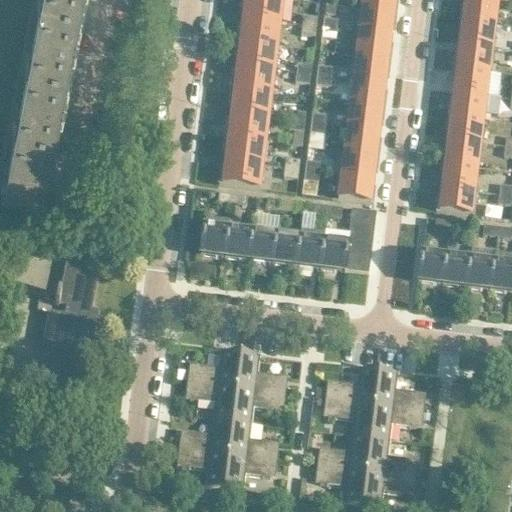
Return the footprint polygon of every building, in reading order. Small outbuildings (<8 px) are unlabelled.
[(67,67),(72,41),(75,41),(75,40),(72,40),(74,30),(77,31),(77,30),(74,29),(79,3),(62,0),(40,0),(29,59),(26,58),(25,59),(29,60),(67,67)] [(280,24),(283,0),(282,0),(241,0),(240,12),(240,13),(244,13),(243,20),(280,24)] [(363,0),(362,10),(397,14),(398,0),(363,0)] [(461,8),(460,22),(494,26),(497,2),(478,0),(465,0),(465,7),(461,7),(461,8)] [(395,30),(397,14),(362,10),(359,34),(390,38),(391,30),(395,31),(395,30)] [(302,27),(316,29),(318,19),(303,17),(302,27)] [(238,29),(236,43),(277,48),(280,24),(243,20),(242,28),(238,28),(238,29)] [(324,20),(323,30),(337,32),(338,22),(324,20)] [(460,47),(491,51),(494,26),(460,22),(458,37),(457,37),(457,38),(461,39),(460,47)] [(315,38),(316,29),(302,27),(301,37),(315,38)] [(336,41),(337,32),(323,30),(322,40),(336,41)] [(359,34),(356,58),(391,63),(392,48),(393,48),(393,47),(389,47),(390,38),(359,34)] [(274,72),(277,48),(236,43),(235,58),(234,58),(234,59),(238,60),(237,68),(274,72)] [(455,56),(454,70),(489,75),(491,51),(460,47),(459,55),(455,55),(455,56)] [(389,77),(391,63),(356,58),(353,82),(384,86),(385,78),(389,78),(389,77)] [(62,92),(67,67),(29,60),(17,122),(13,121),(13,122),(17,123),(54,131),(59,104),(63,104),(63,103),(59,103),(61,93),(65,94),(65,93),(62,92)] [(296,75),(311,77),(312,67),(297,65),(296,75)] [(232,77),(230,92),(271,97),(274,72),(237,68),(236,76),(232,75),(232,77)] [(333,70),(318,68),(317,78),(332,80),(333,70)] [(454,95),(486,99),(489,75),(454,70),(452,85),(451,85),(451,86),(455,86),(454,95)] [(309,87),(311,77),(296,75),(295,85),(309,87)] [(330,90),(332,80),(317,78),(316,88),(330,90)] [(353,82),(350,107),(385,111),(387,96),(387,95),(383,94),(384,86),(353,82)] [(268,121),(271,97),(230,92),(229,107),(232,107),(231,116),(268,121)] [(450,103),(448,119),(483,123),(483,117),(497,118),(499,101),(486,99),(454,95),(453,103),(449,102),(449,103),(450,103)] [(383,125),(385,111),(350,107),(347,131),(378,135),(379,126),(383,126),(383,125)] [(290,123),(305,125),(306,115),(292,114),(290,123)] [(226,124),(224,140),(265,145),(268,121),(231,116),(230,124),(226,123),(226,124)] [(327,119),(313,117),(311,127),(326,128),(327,119)] [(448,143),(480,147),(483,123),(448,119),(446,133),(445,134),(449,134),(448,143)] [(0,185),(42,194),(42,193),(47,167),(50,168),(50,166),(47,166),(49,157),(52,157),(52,156),(49,155),(54,131),(17,123),(5,185),(0,185)] [(304,135),(305,125),(290,123),(289,133),(304,135)] [(311,127),(309,151),(323,153),(326,128),(311,127)] [(347,131),(344,155),(379,159),(381,143),(381,142),(377,142),(378,135),(347,131)] [(226,155),(225,164),(262,169),(265,145),(224,140),(223,153),(222,153),(222,154),(226,155)] [(444,151),(442,167),(477,171),(480,147),(448,143),(447,150),(443,150),(443,151),(444,151)] [(502,160),(511,161),(511,151),(504,150),(502,160)] [(377,173),(379,159),(344,155),(341,179),(372,183),(374,173),(377,174),(378,173),(377,173)] [(285,172),(299,173),(300,164),(286,162),(285,172)] [(259,191),(262,169),(225,164),(224,171),(220,171),(220,172),(221,172),(219,186),(218,186),(218,187),(260,192),(260,191),(259,191)] [(321,167),(307,165),(306,175),(320,177),(321,167)] [(443,182),(442,190),(474,194),(477,171),(442,167),(440,180),(440,181),(443,182)] [(298,183),(299,173),(285,172),(284,181),(298,183)] [(306,175),(303,198),(317,199),(320,177),(306,175)] [(372,183),(341,179),(338,201),(337,202),(373,206),(374,205),(373,205),(375,191),(375,190),(372,190),(372,183)] [(498,197),(511,198),(511,188),(499,187),(498,197)] [(471,217),(474,194),(442,190),(441,198),(438,198),(437,199),(438,199),(436,213),(436,214),(472,218),(472,217),(471,217)] [(217,206),(231,208),(233,197),(219,195),(217,206)] [(71,219),(72,214),(75,203),(53,196),(50,208),(49,213),(71,219)] [(245,209),(247,199),(233,197),(231,208),(245,209)] [(497,207),(511,208),(511,199),(511,198),(498,197),(497,207)] [(263,211),(279,213),(280,202),(264,201),(263,211)] [(280,202),(279,213),(292,214),(293,205),(293,204),(280,202)] [(312,217),(327,219),(328,209),(314,207),(312,217)] [(328,209),(327,219),(341,221),(342,211),(328,209)] [(351,212),(350,224),(375,227),(376,215),(351,212)] [(228,223),(205,220),(200,257),(224,260),(228,225),(228,223)] [(434,232),(449,234),(450,224),(436,222),(434,232)] [(373,239),(375,227),(350,224),(348,236),(373,239)] [(463,236),(464,226),(450,224),(449,234),(463,236)] [(228,225),(224,260),(249,263),(253,228),(228,225)] [(253,228),(249,263),(272,266),(276,239),(277,231),(253,228)] [(483,237),(496,239),(497,230),(484,228),(483,237)] [(194,230),(192,244),(201,245),(202,231),(194,230)] [(511,231),(497,230),(496,239),(511,241),(511,232),(511,231)] [(300,242),(296,269),(320,272),(323,245),(324,235),(301,232),(300,242)] [(347,248),(348,248),(371,251),(373,239),(348,236),(347,248)] [(300,242),(276,239),(272,266),(296,269),(300,242)] [(348,248),(347,248),(323,245),(320,272),(344,275),(345,273),(346,260),(348,248)] [(370,263),(371,251),(348,248),(346,260),(370,263)] [(493,266),(489,293),(511,295),(511,257),(495,255),(494,266),(493,266)] [(421,257),(418,284),(441,287),(444,260),(422,257),(421,257)] [(370,263),(346,260),(345,273),(368,276),(370,263)] [(444,260),(441,287),(465,290),(469,263),(444,260)] [(49,393),(41,436),(88,446),(88,445),(87,444),(95,403),(96,403),(97,401),(89,400),(96,358),(97,358),(98,357),(89,355),(98,313),(99,314),(99,312),(90,311),(99,269),(100,269),(100,268),(83,264),(82,264),(66,261),(66,262),(67,263),(61,294),(58,293),(56,306),(59,307),(59,306),(67,307),(65,317),(50,314),(43,347),(51,349),(42,392),(49,393)] [(469,263),(465,290),(489,293),(493,266),(469,263)] [(236,391),(240,356),(220,354),(218,371),(194,368),(193,375),(188,374),(187,384),(236,391)] [(259,359),(240,356),(236,391),(285,397),(286,386),(281,386),(282,379),(257,376),(259,359)] [(378,373),(359,371),(356,388),(332,385),(331,392),(326,391),(325,401),(374,408),(378,373)] [(398,376),(378,373),(374,408),(423,414),(424,403),(420,403),(420,396),(395,393),(398,376)] [(214,406),(212,422),(232,424),(236,391),(187,384),(185,395),(190,396),(189,403),(214,406)] [(285,397),(236,391),(232,424),(251,427),(253,411),(278,414),(279,407),(284,407),(285,397)] [(352,423),(350,439),(370,441),(374,408),(325,401),(323,412),(328,413),(328,420),(352,423)] [(423,414),(374,408),(370,441),(390,444),(391,428),(416,431),(417,424),(422,425),(423,414)] [(178,451),(227,457),(232,424),(212,422),(210,438),(185,435),(184,441),(180,441),(178,451)] [(251,427),(232,424),(227,457),(277,464),(278,453),(273,452),(274,445),(249,442),(251,427)] [(370,441),(350,439),(348,455),(323,452),(323,458),(318,458),(316,469),(366,475),(370,441)] [(390,444),(370,441),(366,475),(415,481),(416,470),(411,469),(412,462),(388,460),(390,444)] [(223,492),(227,457),(178,451),(177,462),(182,463),(181,470),(206,473),(204,489),(223,492)] [(277,464),(227,457),(223,492),(243,494),(245,477),(270,480),(271,474),(275,474),(277,464)] [(361,509),(366,475),(316,469),(315,479),(320,480),(319,487),(344,489),(342,507),(361,509)] [(415,481),(366,475),(361,509),(381,511),(383,495),(408,498),(409,491),(414,491),(415,481)]
